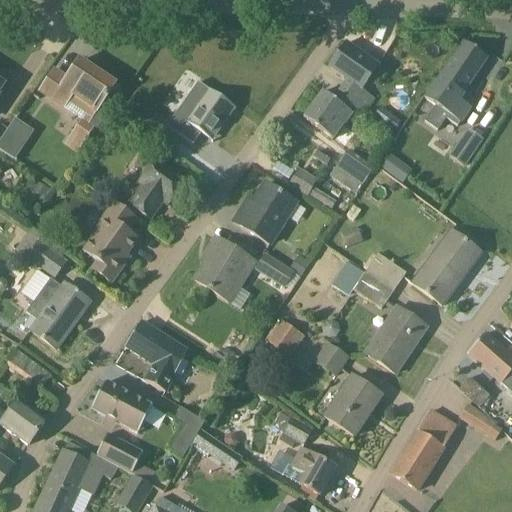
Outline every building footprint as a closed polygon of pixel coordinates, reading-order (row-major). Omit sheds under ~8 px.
[(363,89),(378,67),(346,44),(328,69),(346,82),(333,100),(352,114),(359,118),(374,97),(363,89)] [(487,60),(464,44),(424,101),(434,108),(424,123),(436,132),(445,120),(456,128),(469,110),(457,102),(487,60)] [(83,120),(81,122),(87,126),(114,87),(78,62),(66,80),(53,72),(40,91),(83,120)] [(198,84),(167,128),(193,147),(204,131),(216,140),(236,111),(198,84)] [(352,114),(333,100),(323,93),(303,119),(332,141),(334,137),(342,143),(352,130),(344,125),(352,114)] [(393,132),(400,122),(380,108),(373,118),(393,132)] [(10,130),(0,144),(0,152),(11,159),(24,139),(10,130)] [(69,139),(80,147),(87,138),(75,130),(69,139)] [(468,132),(450,160),(464,169),(482,141),(468,132)] [(348,151),(338,164),(363,183),(374,170),(348,151)] [(378,168),(385,173),(395,160),(388,155),(378,168)] [(185,182),(156,161),(138,185),(142,188),(128,206),(149,221),(163,203),(168,207),(185,182)] [(307,194),(316,179),(297,168),(288,183),(307,194)] [(37,183),(31,195),(42,201),(49,190),(37,183)] [(295,207),(265,186),(249,213),(243,209),(234,224),(268,248),(295,207)] [(136,242),(126,234),(135,222),(114,205),(103,219),(106,221),(83,253),(96,262),(91,270),(111,285),(123,269),(119,265),(136,242)] [(357,229),(341,235),(347,250),(362,244),(357,229)] [(481,255),(449,233),(411,285),(442,308),(481,255)] [(38,244),(60,261),(64,255),(42,239),(38,244)] [(255,265),(215,240),(205,256),(210,258),(194,283),(230,305),(255,265)] [(38,244),(27,259),(54,279),(65,264),(60,261),(38,244)] [(365,274),(394,293),(405,275),(377,256),(365,274)] [(265,257),(256,272),(282,289),(292,274),(265,257)] [(298,257),(289,270),(301,278),(310,265),(298,257)] [(352,293),(382,312),(394,293),(365,274),(365,275),(346,263),(330,287),(349,299),(352,293)] [(90,304),(64,286),(61,290),(50,282),(25,315),(36,323),(29,332),(56,352),(90,304)] [(426,330),(397,310),(365,356),(395,376),(426,330)] [(307,323),(289,312),(280,324),(279,324),(265,343),(287,360),(303,339),(299,336),(307,323)] [(187,355),(140,325),(125,349),(154,367),(145,385),(164,396),(187,355)] [(511,360),(485,336),(468,355),(511,394),(511,360)] [(346,360),(326,346),(312,366),(334,379),(346,360)] [(13,352),(13,353),(3,365),(39,391),(47,378),(13,352)] [(212,386),(218,389),(224,379),(218,375),(212,386)] [(381,398),(351,380),(324,420),(353,439),(381,398)] [(487,396),(469,380),(458,391),(472,404),(491,421),(500,409),(487,396)] [(151,410),(104,385),(90,412),(137,437),(151,410)] [(160,400),(156,408),(172,416),(176,409),(160,400)] [(45,423),(18,403),(8,417),(0,411),(0,427),(28,447),(45,423)] [(490,422),(479,415),(469,408),(460,422),(493,442),(502,432),(490,422)] [(181,410),(174,421),(184,427),(169,452),(182,460),(204,424),(181,410)] [(456,430),(430,413),(390,477),(417,493),(456,430)] [(289,421),(279,415),(272,428),(281,434),(303,446),(310,434),(289,421)] [(191,447),(206,457),(216,443),(201,433),(191,447)] [(227,436),(224,441),(225,446),(230,449),(235,448),(238,443),(237,438),(232,435),(227,436)] [(141,456),(106,438),(95,457),(96,458),(96,459),(116,470),(130,478),(131,476),(137,464),(141,456)] [(241,460),(229,452),(221,464),(233,473),(241,460)] [(300,487),(320,498),(335,471),(301,452),(296,461),(311,470),(300,487)] [(88,466),(63,453),(36,511),(67,511),(77,491),(92,497),(102,477),(111,481),(116,470),(96,459),(92,457),(88,466)] [(0,486),(13,469),(0,459),(0,486)] [(137,464),(131,476),(149,486),(156,474),(137,464)] [(150,488),(132,479),(122,497),(139,507),(150,488)] [(187,511),(178,506),(176,510),(159,500),(151,511),(187,511)]
